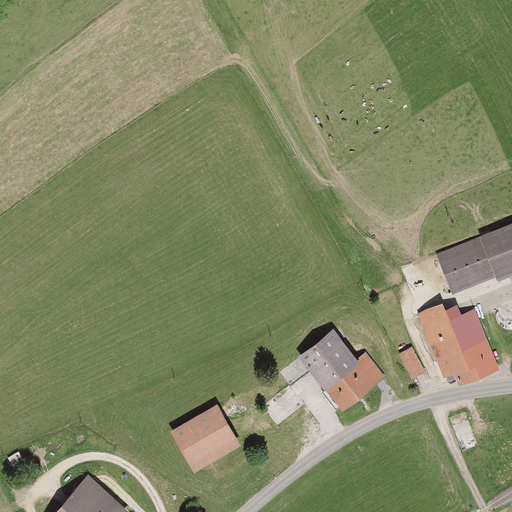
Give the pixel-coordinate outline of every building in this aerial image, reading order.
[(511,221),(436,249),(451,291),(511,269),(511,221)] [(419,308),(442,375),(455,371),(458,381),(499,367),(478,305),(460,311),(457,301),(444,305),(442,300),(419,308)] [(327,330),(293,355),(335,410),(377,378),(361,357),(353,363),(327,330)] [(412,376),(427,369),(414,343),(399,350),(412,376)] [(167,433),(192,471),(239,441),(214,403),(167,433)] [(51,511),(122,511),(124,511),(83,476),(51,511)]
